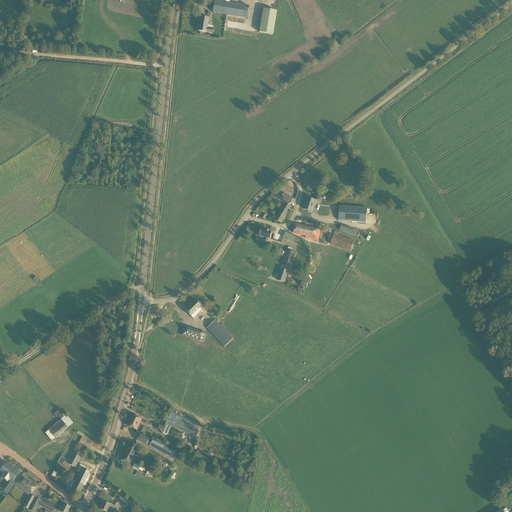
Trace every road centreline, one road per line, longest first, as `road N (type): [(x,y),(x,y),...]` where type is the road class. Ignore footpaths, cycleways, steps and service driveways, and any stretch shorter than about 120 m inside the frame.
road 1 (unclassified): [(141,298),(168,300),(193,285),(267,191),(511,5)]
road 2 (tertiary): [(141,298),(172,0)]
road 3 (tertiary): [(84,508),(128,381),(141,298)]
road 4 (track): [(142,289),(111,299),(0,375)]
road 5 (track): [(0,50),(162,65)]
